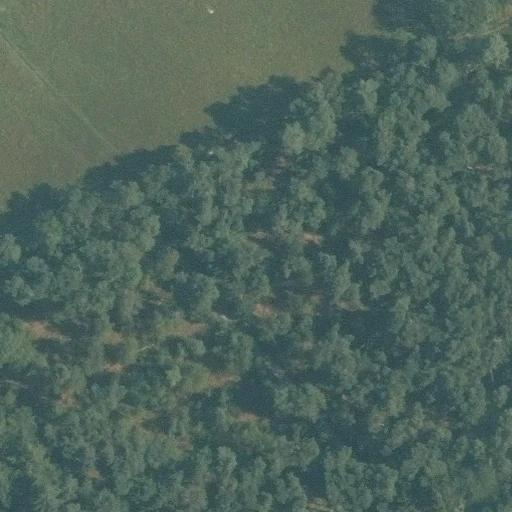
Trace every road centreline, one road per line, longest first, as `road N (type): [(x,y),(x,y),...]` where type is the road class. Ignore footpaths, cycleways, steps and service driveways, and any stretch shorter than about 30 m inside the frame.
road 1 (track): [(145,190),(436,511)]
road 2 (track): [(145,190),(439,37),(511,12)]
road 3 (track): [(0,37),(145,190)]
